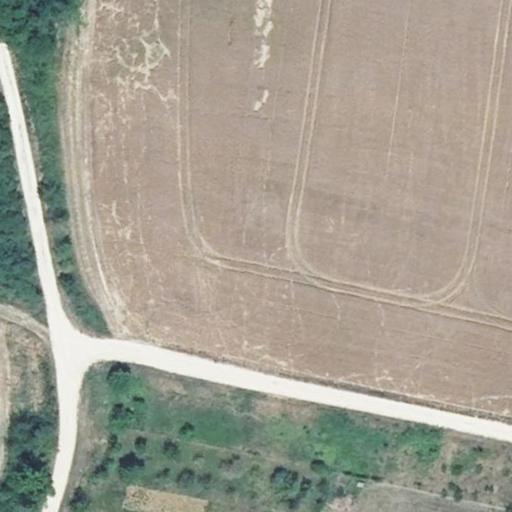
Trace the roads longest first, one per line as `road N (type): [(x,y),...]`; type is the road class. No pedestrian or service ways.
road 1 (track): [(50,511),(65,450),(61,351),(0,55)]
road 2 (track): [(61,351),(128,358),(511,441)]
